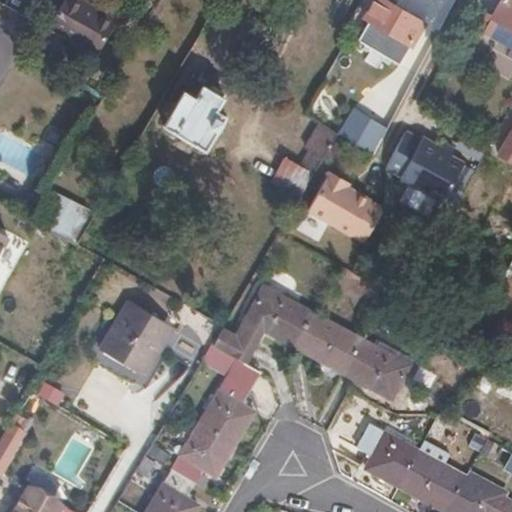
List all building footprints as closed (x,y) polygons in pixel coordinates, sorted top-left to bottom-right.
[(12,0),(35,11),(40,0),(12,0)] [(98,50),(116,18),(86,1),(85,0),(65,0),(52,23),(98,50)] [(120,10),(103,0),(86,0),(86,1),(116,18),(120,10)] [(424,23),(394,7),(396,3),(395,0),(361,0),(359,4),(368,9),(364,17),(370,20),(362,36),(388,51),(396,36),(403,39),(412,44),(424,23)] [(511,0),(498,0),(497,4),(487,21),(480,17),(476,25),(482,28),(479,34),(507,50),(511,52),(511,0)] [(344,47),(354,29),(347,25),(337,43),(344,47)] [(394,54),(403,39),(396,36),(388,51),(394,54)] [(196,97),(203,86),(224,99),(228,93),(195,73),(184,91),(196,97)] [(206,150),(227,116),(217,110),(224,99),(203,86),(196,97),(184,91),(164,124),(206,150)] [(361,136),(372,116),(355,106),(338,133),(356,145),(361,136)] [(372,142),(383,123),(372,116),(361,136),(372,142)] [(323,159),(338,133),(321,122),(305,149),(309,152),(302,165),(290,158),(275,184),(299,198),(309,181),(323,159)] [(206,150),(164,124),(161,130),(178,140),(178,142),(187,149),(189,147),(203,155),(206,150)] [(444,199),(463,163),(442,152),(443,149),(421,137),(419,140),(405,132),(386,165),(401,174),(400,176),(444,199)] [(363,174),(372,156),(338,138),(329,154),(363,174)] [(511,142),(506,139),(500,148),(511,154),(511,142)] [(380,209),(343,189),(345,184),(325,174),(305,212),(362,243),(380,209)] [(0,251),(9,236),(0,230),(0,251)] [(410,365),(253,274),(225,322),(213,342),(240,358),(241,359),(262,323),(316,354),(360,379),(391,398),(410,365)] [(415,306),(418,299),(407,292),(403,300),(411,304),(415,306)] [(148,373),(176,325),(132,299),(104,348),(148,373)] [(218,473),(256,409),(244,401),(262,371),(241,359),(240,358),(224,386),(195,434),(162,489),(148,511),(194,511),(201,502),(189,495),(205,466),(218,473)] [(0,449),(12,457),(25,434),(9,424),(0,438),(0,449)] [(511,511),(511,503),(497,495),(467,478),(465,482),(416,455),(418,452),(369,426),(357,447),(374,456),(367,469),(438,507),(446,511),(511,511)] [(0,466),(5,470),(12,457),(0,449),(0,466)] [(511,475),(511,456),(503,470),(511,475)] [(59,511),(62,506),(26,486),(13,510),(11,511),(59,511)]
